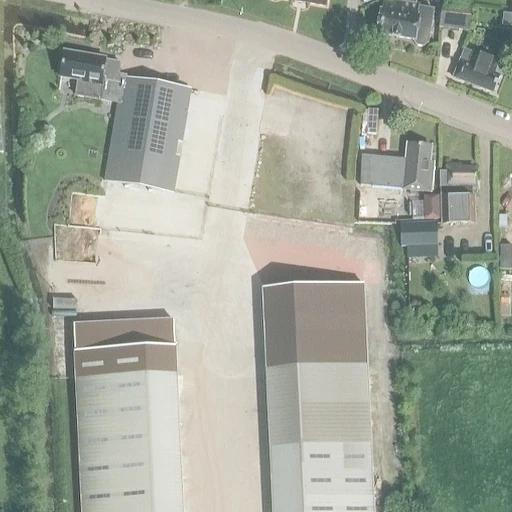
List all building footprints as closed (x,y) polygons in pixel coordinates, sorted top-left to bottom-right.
[(381,0),(375,34),(412,41),(411,45),(425,48),(432,10),(418,8),(418,6),(414,5),(414,0),(392,0),(393,1),(386,0),(381,0)] [(443,3),(439,27),(467,32),(471,8),(443,3)] [(499,64),(463,50),(452,79),(493,94),(499,77),(494,75),(499,64)] [(122,82),(117,81),(120,64),(104,61),(105,60),(63,53),(59,79),(77,82),(75,98),(118,105),(105,183),(172,194),(178,157),(174,156),(176,143),(180,144),(189,90),(122,79),(122,82)] [(401,192),(430,194),(433,165),(429,164),(430,149),(408,146),(407,162),(404,162),(401,192)] [(460,167),(446,167),(446,173),(439,173),(439,191),(440,191),(440,196),(442,196),(442,200),(440,200),(440,227),(474,226),(474,199),(473,199),(472,191),(473,191),(473,190),(475,190),(475,170),(460,170),(460,167)] [(371,204),(387,205),(390,177),(374,176),(371,204)] [(438,209),(424,209),(425,221),(439,221),(438,209)] [(436,247),(435,225),(399,226),(400,248),(436,247)] [(481,246),(482,234),(462,233),(462,246),(481,246)] [(362,286),(261,290),(269,451),(370,446),(366,366),(362,286)] [(174,346),(74,351),(75,379),(175,375),(174,346)] [(181,511),(175,375),(75,379),(81,511),(181,511)] [(372,511),(370,446),(269,451),(272,511),(372,511)]
